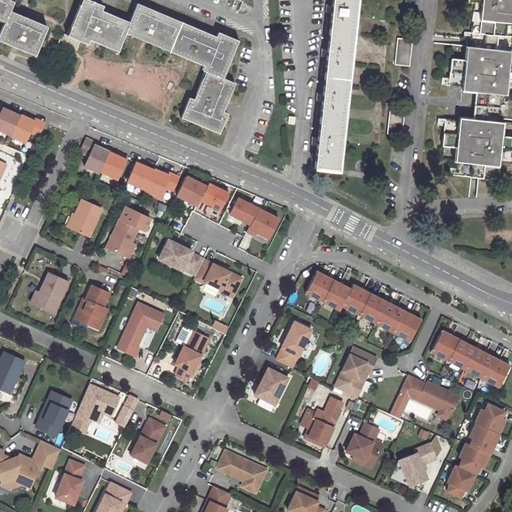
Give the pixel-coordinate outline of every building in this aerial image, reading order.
[(0,0),(0,16),(6,19),(10,10),(14,0),(12,0),(0,0)] [(79,40),(87,44),(89,39),(110,48),(111,45),(118,48),(124,34),(126,29),(129,21),(101,10),(103,5),(90,0),(81,0),(67,35),(62,33),(58,43),(75,50),(79,40)] [(331,17),(327,55),(326,61),(322,98),(321,106),(317,143),(317,150),(315,167),(339,170),(356,0),(332,0),(332,10),(331,17)] [(511,0),(467,0),(468,1),(474,2),(470,32),(497,35),(505,36),(507,22),(511,22),(511,0)] [(216,36),(137,3),(129,21),(126,29),(133,32),(132,35),(163,48),(164,45),(177,50),(176,53),(203,65),(201,69),(203,70),(208,72),(219,76),(221,70),(232,46),(235,39),(217,31),(216,36)] [(4,42),(28,52),(29,50),(36,52),(47,26),(10,10),(6,19),(4,23),(0,32),(0,37),(6,40),(4,42)] [(124,34),(131,37),(132,35),(133,32),(126,29),(124,34)] [(470,32),(468,60),(451,59),(448,85),(461,86),(461,89),(475,91),(489,93),(487,106),(500,108),(503,81),(511,81),(511,57),(509,57),(509,54),(495,52),(497,35),(470,32)] [(397,38),(394,64),(409,66),(412,40),(397,38)] [(118,48),(111,45),(110,48),(109,51),(116,53),(118,48)] [(177,50),(164,45),(163,48),(162,50),(175,55),(176,53),(177,50)] [(220,131),(227,113),(222,111),(234,83),(224,79),(219,76),(208,72),(205,80),(202,78),(193,99),(189,97),(181,114),(188,117),(187,120),(212,130),(213,128),(220,131)] [(473,104),(487,106),(489,93),(475,91),(473,104)] [(473,104),(472,119),(486,120),(487,106),(473,104)] [(0,111),(0,129),(12,135),(20,116),(9,111),(10,109),(3,105),(0,111)] [(486,120),(472,119),(458,117),(458,120),(444,119),(442,145),(458,147),(455,176),(482,178),(484,162),(497,163),(498,160),(511,161),(511,137),(497,136),(500,108),(487,106),(486,120)] [(389,107),(386,133),(401,135),(404,109),(389,107)] [(34,121),(21,114),(20,116),(12,135),(11,136),(25,142),(30,132),(39,136),(45,123),(36,118),(34,121)] [(179,120),(186,122),(187,120),(188,117),(181,114),(179,120)] [(88,155),(82,167),(98,175),(99,172),(108,151),(94,144),(95,142),(85,137),(79,151),(88,155)] [(119,156),(108,151),(99,172),(118,180),(127,158),(120,155),(119,156)] [(136,160),(127,182),(145,190),(153,170),(142,166),(143,163),(136,160)] [(167,175),(153,170),(145,190),(145,191),(157,197),(162,187),(173,191),(179,178),(168,173),(167,175)] [(222,214),(241,223),(239,229),(262,240),(274,216),(232,196),(222,214)] [(89,235),(101,208),(81,199),(68,226),(89,235)] [(125,206),(119,218),(106,247),(126,255),(138,227),(144,230),(150,218),(125,206)] [(182,268),(195,274),(203,258),(190,252),(191,250),(168,239),(158,258),(181,270),(182,268)] [(241,277),(203,258),(195,274),(193,277),(203,282),(204,280),(220,289),(219,290),(231,296),(241,277)] [(408,341),(419,318),(351,283),(349,288),(314,270),(303,293),(337,310),(340,306),(408,341)] [(54,313),(68,281),(49,272),(40,291),(34,304),(54,313)] [(87,301),(79,320),(99,328),(103,318),(98,316),(102,307),(108,292),(91,285),(85,300),(87,301)] [(36,289),(30,302),(34,304),(40,291),(36,289)] [(79,320),(87,301),(85,300),(82,299),(74,318),(79,320)] [(156,330),(164,314),(138,302),(117,348),(133,355),(146,325),(156,330)] [(103,318),(107,309),(102,307),(98,316),(103,318)] [(274,360),(290,368),(296,355),(297,356),(309,329),(292,321),(279,347),(280,348),(274,360)] [(184,343),(189,331),(180,328),(175,340),(184,343)] [(440,329),(428,351),(496,386),(508,364),(440,329)] [(188,381),(209,337),(194,330),(185,346),(183,345),(174,363),(178,366),(174,374),(188,381)] [(374,357),(351,347),(337,379),(355,387),(359,379),(357,378),(361,370),(366,372),(367,373),(374,357)] [(0,388),(9,392),(23,360),(3,351),(0,357),(0,388)] [(266,367),(252,394),(273,405),(286,377),(266,367)] [(358,389),(366,372),(361,370),(357,378),(359,379),(355,387),(358,389)] [(424,383),(405,375),(398,391),(438,409),(446,413),(448,414),(457,395),(425,381),(424,383)] [(118,397),(88,384),(75,415),(88,421),(92,420),(97,410),(101,408),(112,412),(118,397)] [(55,436),(71,400),(50,391),(46,402),(49,404),(43,418),(39,417),(34,427),(55,436)] [(255,399),(253,403),(268,411),(270,406),(255,399)] [(46,402),(39,417),(43,418),(49,404),(46,402)] [(480,408),(473,421),(474,421),(497,432),(503,418),(500,417),(503,410),(486,402),(483,409),(480,408)] [(124,426),(132,411),(123,406),(115,422),(124,426)] [(110,416),(112,412),(101,408),(97,410),(92,420),(98,422),(102,413),(110,416)] [(330,416),(316,409),(311,418),(314,419),(306,436),(323,444),(331,427),(326,424),(330,416)] [(444,418),(446,413),(438,409),(436,415),(444,418)] [(148,418),(130,454),(146,462),(164,426),(148,418)] [(314,419),(311,418),(303,437),(322,446),(323,444),(306,436),(314,419)] [(497,432),(474,421),(467,435),(471,437),(468,444),(485,452),(488,445),(491,446),(498,432),(497,432)] [(377,429),(363,423),(357,436),(352,434),(344,451),(353,455),(362,459),(361,461),(370,466),(378,448),(370,444),(372,440),(377,429)] [(24,464),(20,462),(17,456),(9,458),(8,455),(2,452),(2,450),(0,449),(0,481),(7,479),(11,488),(22,484),(29,488),(35,476),(38,477),(43,465),(51,469),(60,450),(40,440),(32,459),(27,457),(24,464)] [(372,440),(370,444),(378,448),(380,444),(372,440)] [(468,444),(463,442),(457,456),(461,457),(457,464),(474,472),(478,465),(481,467),(487,453),(485,452),(468,444)] [(422,463),(434,458),(428,443),(413,449),(414,453),(397,460),(407,486),(425,478),(421,470),(419,464),(422,463)] [(264,469),(223,450),(215,468),(242,481),(256,487),(264,469)] [(362,459),(353,455),(351,459),(369,468),(370,466),(361,461),(362,459)] [(83,466),(69,460),(54,497),(72,504),(81,481),(78,480),(83,466)] [(473,474),(453,465),(445,482),(448,483),(445,490),(459,496),(462,490),(465,491),(473,474)] [(256,487),(242,481),(240,485),(254,492),(256,487)] [(130,493),(110,483),(95,511),(114,511),(120,503),(124,505),(130,493)] [(229,494),(212,486),(206,500),(208,501),(205,509),(202,508),(200,511),(223,511),(225,509),(223,508),(229,494)] [(296,487),(294,491),(316,501),(318,497),(296,487)] [(316,501),(294,491),(285,510),(290,511),(321,511),(323,510),(314,506),(316,501)] [(120,503),(114,511),(120,511),(124,505),(120,503)]
